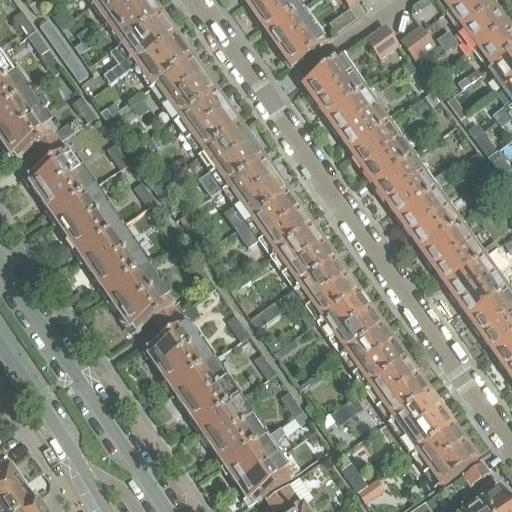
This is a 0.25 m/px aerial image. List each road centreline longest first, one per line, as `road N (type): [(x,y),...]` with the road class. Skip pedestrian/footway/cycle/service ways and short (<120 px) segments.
road 1 (residential): [(266,101),(511,449)]
road 2 (secondary): [(166,511),(0,267)]
road 3 (secondary): [(0,348),(106,511)]
road 4 (residential): [(266,101),(410,0)]
road 5 (residential): [(193,0),(266,101)]
